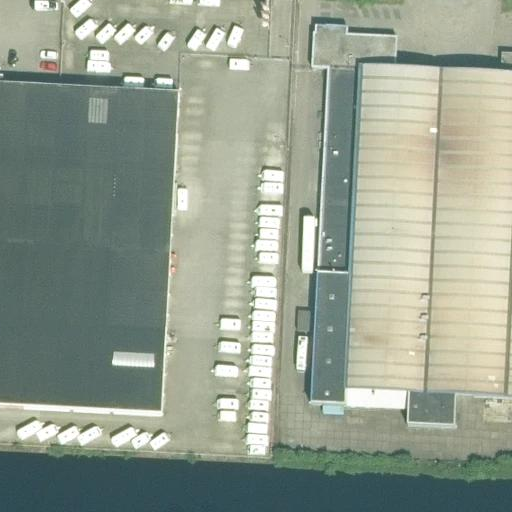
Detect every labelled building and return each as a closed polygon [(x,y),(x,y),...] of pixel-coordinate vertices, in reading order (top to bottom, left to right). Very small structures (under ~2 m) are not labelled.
[(209,28),(208,47),(226,47),(226,29),(209,28)] [(456,399),(511,402),(511,78),(396,73),(397,41),(315,37),(313,71),(329,72),(312,407),(346,409),(347,393),(410,397),(408,429),(455,431),(456,399)] [(0,410),(163,419),(175,178),(179,97),(0,87),(0,410)] [(275,301),(256,302),(257,328),(276,327),(275,301)] [(276,367),(276,339),(257,339),(256,367),(276,367)] [(256,387),(256,410),(273,411),(273,387),(256,387)]
